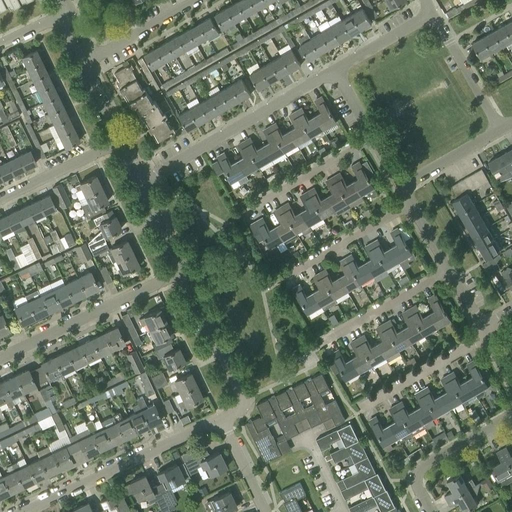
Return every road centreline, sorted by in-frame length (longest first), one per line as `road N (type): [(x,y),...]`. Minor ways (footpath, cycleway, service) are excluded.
road 1 (unclassified): [(141,176),(332,68)]
road 2 (residential): [(23,511),(217,416)]
road 3 (residential): [(0,358),(183,271)]
road 4 (unclassified): [(217,416),(235,402),(236,389),(183,271)]
road 5 (unclassified): [(431,511),(418,486),(419,466),(511,410)]
road 6 (residential): [(319,347),(445,268)]
road 7 (residential): [(282,271),(406,199)]
road 8 (residential): [(361,406),(483,335)]
road 9 (unclassified): [(502,130),(430,10)]
road 10 (residential): [(248,202),(368,133)]
road 11 (residential): [(0,197),(124,138)]
